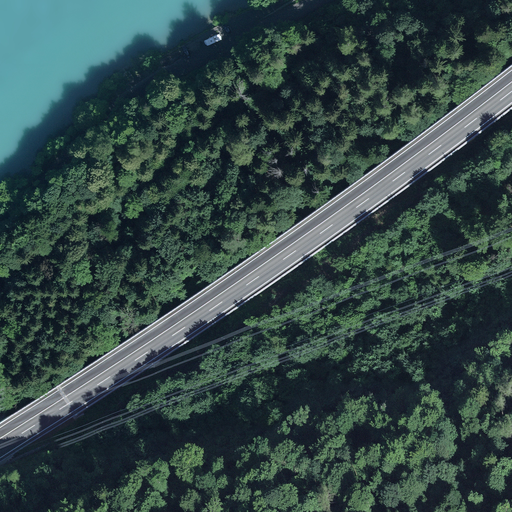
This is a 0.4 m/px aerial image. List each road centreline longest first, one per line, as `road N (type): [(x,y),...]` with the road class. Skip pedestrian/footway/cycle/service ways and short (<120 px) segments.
road 1 (trunk): [(0,444),(222,297),(511,86)]
road 2 (unclassified): [(0,229),(130,96),(223,40),(326,0)]
